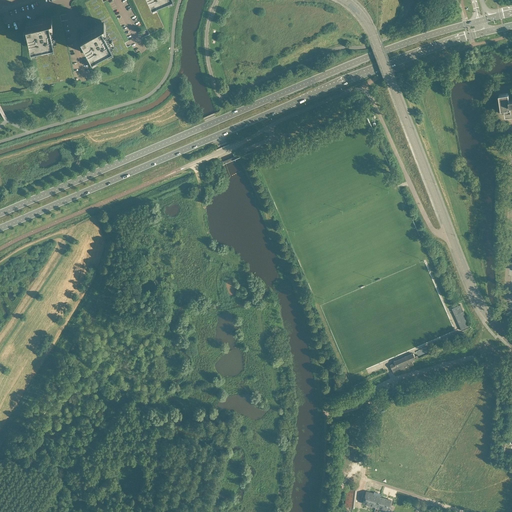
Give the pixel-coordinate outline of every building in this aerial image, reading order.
[(125,43),(104,3),(102,0),(90,0),(85,3),(96,24),(101,22),(112,43),(92,54),(99,68),(130,52),(128,48),(125,43)] [(164,28),(152,0),(151,0),(150,0),(133,0),(148,31),(149,35),(164,28)] [(62,22),(61,21),(60,16),(60,15),(49,18),(54,40),(33,44),(42,86),(74,79),(73,76),(68,55),(68,53),(64,34),(63,31),(62,22)] [(54,40),(49,18),(49,16),(35,19),(26,21),(31,45),(33,44),(54,40)] [(96,24),(91,27),(80,33),(91,54),(92,54),(112,43),(101,22),(96,24)] [(511,113),(510,98),(509,92),(501,94),(503,108),(505,108),(505,114),(511,113)] [(460,304),(452,308),(461,331),(470,327),(460,304)] [(393,373),(413,364),(412,361),(415,359),(412,353),(394,361),(394,363),(390,365),(393,373)] [(366,491),(362,503),(375,507),(376,507),(388,511),(392,500),(380,496),(380,495),(379,495),(373,493),(366,491)]
